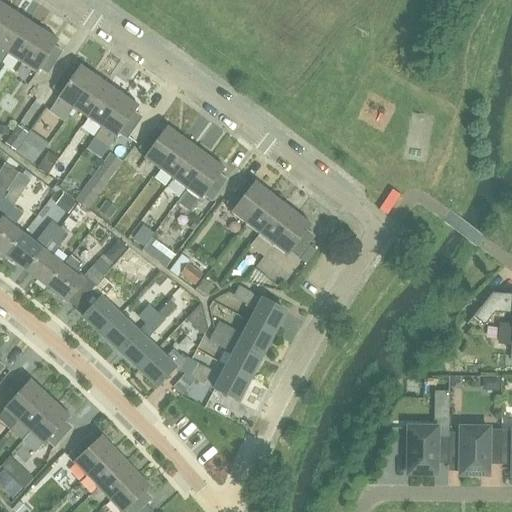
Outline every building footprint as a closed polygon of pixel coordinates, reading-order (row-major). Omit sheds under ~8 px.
[(0,33),(14,12),(0,2),(0,33)] [(0,33),(0,51),(6,55),(28,21),(14,12),(0,33)] [(6,55),(20,64),(42,30),(28,21),(6,55)] [(46,74),(54,63),(46,57),(53,46),(57,40),(42,30),(20,64),(35,74),(38,69),(46,74)] [(46,57),(54,63),(61,52),(53,46),(46,57)] [(50,111),(65,121),(72,110),(72,109),(96,76),(81,66),(76,72),(68,82),(61,78),(53,89),(61,95),(50,111)] [(68,67),(61,78),(68,82),(76,72),(68,67)] [(72,110),(86,119),(109,86),(96,76),(72,109),(72,110)] [(109,86),(86,119),(100,129),(123,96),(109,86)] [(123,96),(100,129),(114,139),(118,134),(126,140),(134,129),(126,123),(133,113),(138,106),(123,96)] [(126,123),(134,129),(141,118),(133,113),(126,123)] [(5,143),(14,150),(27,132),(17,125),(5,143)] [(143,159),(158,170),(182,138),(167,127),(155,145),(147,138),(139,149),(146,155),(143,159)] [(155,128),(148,138),(155,145),(162,133),(155,128)] [(48,143),(29,130),(27,132),(14,150),(13,152),(32,165),(48,143)] [(158,170),(171,180),(195,148),(182,138),(158,170)] [(171,180),(185,190),(209,158),(195,148),(171,180)] [(122,162),(110,153),(75,200),(88,209),(122,162)] [(177,202),(191,212),(203,196),(210,202),(219,190),(212,186),(219,175),(224,169),(209,158),(177,202)] [(0,199),(10,184),(11,185),(19,173),(5,163),(0,169),(0,199)] [(219,175),(212,186),(219,190),(226,180),(219,175)] [(249,189),(239,199),(234,196),(227,206),(233,211),(231,215),(245,225),(268,194),(253,183),(249,189)] [(24,213),(14,206),(21,195),(11,188),(12,186),(11,185),(10,184),(0,199),(0,210),(5,214),(2,219),(0,221),(0,249),(7,255),(22,235),(13,228),(24,213)] [(243,184),(234,196),(239,199),(249,189),(243,184)] [(245,225),(259,235),(282,204),(268,194),(245,225)] [(264,255),(264,256),(273,245),(295,214),(282,204),(259,235),(250,245),(251,245),(250,246),(263,256),(264,255)] [(295,214),(273,245),(287,256),(290,253),(297,258),(305,247),(298,242),(304,234),(310,225),(295,214)] [(7,255),(27,271),(60,227),(52,220),(33,243),(22,235),(7,255)] [(27,271),(47,286),(63,265),(51,257),(69,234),(60,227),(27,271)] [(143,249),(151,238),(153,236),(143,227),(133,241),(143,249)] [(298,242),(305,247),(313,236),(304,234),(298,242)] [(154,260),(165,269),(175,256),(163,248),(154,260)] [(137,253),(128,264),(137,272),(138,274),(148,261),(137,253)] [(47,286),(67,302),(81,284),(90,292),(92,289),(104,276),(92,265),(82,277),(77,273),(84,265),(71,254),(63,265),(47,286)] [(188,262),(180,273),(195,285),(203,273),(188,262)] [(100,296),(83,317),(102,334),(119,315),(108,305),(121,291),(104,276),(92,289),(100,296)] [(245,305),(255,310),(257,311),(251,322),(274,334),(286,311),(263,299),(264,298),(253,293),(252,291),(239,284),(233,297),(246,303),(245,305)] [(511,294),(492,293),(472,317),(484,327),(496,312),(511,313),(511,326),(501,326),(500,343),(511,344),(511,360),(511,294)] [(138,333),(120,351),(139,369),(156,350),(147,341),(178,306),(171,299),(157,312),(146,323),(138,333)] [(138,316),(146,323),(157,312),(149,304),(138,316)] [(198,327),(206,320),(203,312),(198,307),(188,318),(198,327)] [(138,333),(119,315),(102,334),(120,351),(138,333)] [(214,331),(262,356),(274,334),(251,322),(244,334),(219,321),(214,331)] [(209,341),(234,354),(227,367),(250,378),(262,356),(214,331),(209,341)] [(139,369),(157,386),(175,367),(191,376),(198,363),(187,356),(185,359),(174,349),(165,358),(156,350),(139,369)] [(204,384),(212,369),(200,364),(193,378),(204,384)] [(238,401),(250,378),(227,367),(215,389),(238,401)] [(0,417),(11,427),(16,420),(18,422),(45,392),(31,379),(26,385),(19,379),(9,390),(16,396),(5,409),(0,414),(0,417)] [(18,422),(29,432),(30,432),(57,403),(45,392),(18,422)] [(35,452),(42,444),(43,445),(47,441),(54,447),(63,437),(57,431),(66,421),(71,416),(57,403),(30,432),(29,432),(22,440),(35,452)] [(66,421),(57,431),(63,437),(72,427),(66,421)] [(435,464),(448,464),(448,436),(435,436),(436,429),(409,429),(409,445),(404,445),(404,458),(409,458),(409,474),(435,474),(435,464)] [(500,430),(488,430),(488,429),(461,429),(461,432),(449,432),(449,436),(448,436),(448,464),(461,464),(461,475),(480,475),(480,471),(487,471),(487,465),(500,465),(500,430)] [(511,429),(500,430),(500,465),(511,465),(511,429)] [(90,434),(80,444),(86,450),(96,440),(90,434)] [(80,444),(71,452),(67,456),(74,463),(86,476),(113,449),(101,436),(96,440),(86,450),(80,444)] [(86,476),(97,488),(125,461),(113,449),(86,476)] [(97,488),(109,500),(137,473),(125,461),(97,488)] [(0,485),(13,499),(30,481),(10,463),(0,473),(0,485)] [(137,473),(109,500),(120,511),(121,511),(124,510),(127,511),(135,511),(141,507),(134,500),(145,491),(149,486),(137,473)] [(145,491),(134,500),(141,507),(151,497),(145,491)] [(23,511),(27,509),(19,502),(12,509),(15,511),(23,511)]
